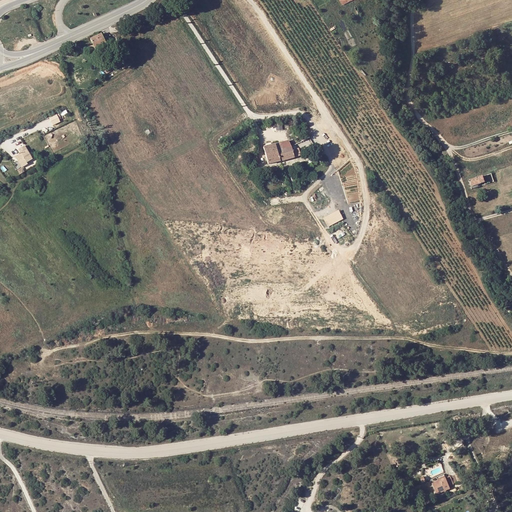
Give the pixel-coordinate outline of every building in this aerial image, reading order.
[(91,50),(106,43),(101,34),(90,38),(92,42),(87,44),(85,48),(91,50)] [(302,141),(309,137),(306,133),(300,136),(299,133),(296,135),(299,142),(302,141)] [(306,147),(313,143),(309,137),(302,141),(306,147)] [(289,140),(264,147),(268,163),(294,157),(289,140)] [(22,155),(26,162),(32,158),(28,152),(23,155),(22,155)] [(484,182),(482,176),(470,180),(471,185),(479,183),(484,182)] [(322,218),(327,227),(343,219),(338,210),(322,218)] [(446,478),(445,477),(438,480),(432,483),(437,494),(450,488),(449,486),(453,484),(450,477),(446,478)]
